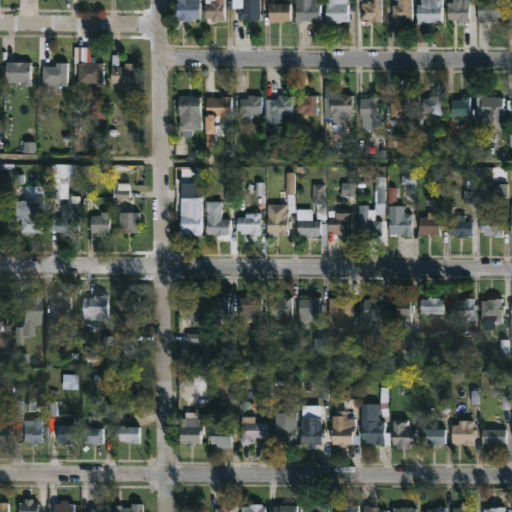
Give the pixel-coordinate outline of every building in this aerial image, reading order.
[(190,0),(190,1),(197,1),(197,18),(190,18),(190,21),(180,21),(180,19),(175,19),(174,0),(190,0)] [(222,0),(223,20),(208,21),(208,16),(203,16),(203,0),(222,0)] [(320,0),(320,21),(301,21),(301,22),(294,22),(294,0),(320,0)] [(333,22),(325,22),(324,0),(346,0),(346,22),(333,22)] [(380,0),(380,21),(370,21),(370,19),(361,18),(361,0),(380,0)] [(410,0),(411,21),(393,21),(393,20),(390,19),(390,4),(396,4),(395,0),(410,0)] [(423,22),(423,28),(426,28),(425,41),(414,41),(414,22),(417,22),(416,4),(420,4),(420,0),(441,0),(441,22),(423,22)] [(462,0),(462,4),(469,4),(469,6),(472,6),(473,22),(456,22),(456,20),(447,20),(446,2),(452,2),(452,0),(462,0)] [(502,0),(502,17),(494,17),(494,20),(483,20),(483,22),(476,22),(477,1),(493,2),(493,0),(502,0)] [(274,2),(292,3),(292,20),(270,22),(270,2),(274,2)] [(261,3),(261,19),(239,19),(239,6),(244,6),(244,3),(261,3)] [(85,52),(85,62),(103,62),(103,86),(94,86),(94,83),(77,83),(78,50),(85,50),(85,52)] [(117,66),(123,66),(123,63),(138,63),(137,86),(129,86),(129,83),(109,83),(111,54),(118,54),(117,66)] [(29,61),(29,85),(20,85),(20,82),(3,81),(3,61),(29,61)] [(58,88),(40,88),(40,65),(54,65),(54,62),(65,62),(65,86),(58,86),(58,88)] [(351,95),(351,112),(348,112),(348,118),(324,117),(324,97),(337,97),(337,93),(351,95)] [(253,94),(253,96),(260,95),(260,112),(250,112),(250,118),(238,118),(238,98),(247,98),(247,94),(253,94)] [(282,94),(292,95),(292,115),(283,115),(283,122),(263,123),(265,94),(282,94)] [(316,110),(316,114),(300,115),(300,112),(295,112),(295,97),(301,97),(301,95),(316,94),(316,110)] [(191,95),(191,96),(199,96),(198,129),(190,129),(190,136),(178,136),(178,130),(177,130),(178,95),(191,95)] [(374,112),(374,117),(378,117),(378,127),(361,127),(361,118),(359,118),(359,98),(368,98),(368,95),(377,95),(378,102),(374,103),(374,112)] [(409,96),(409,104),(417,104),(417,116),(412,116),(411,126),(398,126),(399,117),(389,116),(389,102),(396,102),(396,99),(399,99),(399,95),(409,96)] [(439,95),(439,98),(443,98),(443,115),(436,115),(436,118),(427,118),(427,113),(423,113),(423,98),(432,98),(432,95),(439,95)] [(231,110),(236,110),(236,117),(231,117),(231,119),(222,119),(222,117),(219,117),(219,123),(206,123),(206,96),(231,96),(231,110)] [(469,96),(469,108),(472,108),(472,117),(451,117),(451,99),(460,99),(460,96),(469,96)] [(502,96),(502,114),(506,114),(505,129),(486,129),(486,118),(480,118),(481,96),(502,96)] [(397,134),(406,134),(407,132),(412,132),(412,147),(408,147),(408,153),(394,152),(394,147),(388,146),(389,129),(398,130),(397,134)] [(294,194),(294,212),(287,212),(287,220),(290,220),(290,228),(287,228),(287,235),(266,233),(266,204),(286,204),(286,194),(284,194),(285,171),(293,172),(293,194),(294,194)] [(60,173),(60,175),(67,175),(66,195),(78,195),(76,232),(70,232),(70,236),(63,236),(63,232),(55,231),(56,215),(60,216),(61,202),(66,202),(66,198),(50,198),(50,175),(60,173)] [(384,213),(375,213),(376,191),(374,191),(374,176),(385,176),(384,213)] [(325,219),(319,219),(319,223),(326,223),(326,243),(320,243),(320,234),(295,234),(296,209),(311,209),(310,220),(315,220),(316,203),(311,202),(311,183),(324,184),(325,219)] [(189,235),(180,235),(180,187),(201,186),(200,235),(189,235)] [(31,232),(31,233),(19,232),(20,216),(24,216),(24,200),(43,200),(43,225),(41,225),(41,232),(31,232)] [(220,201),(220,218),(229,218),(229,234),(213,236),(213,233),(205,233),(205,201),(220,201)] [(396,206),(396,212),(411,214),(412,236),(403,236),(403,235),(395,236),(395,235),(392,235),(392,231),(389,231),(389,206),(396,206)] [(374,212),(374,221),(380,221),(380,236),(369,236),(369,238),(364,238),(364,235),(357,235),(357,209),(374,210),(374,212)] [(503,214),(502,237),(483,235),(483,232),(479,231),(479,219),(484,219),(485,210),(493,210),(493,214),(503,214)] [(103,232),(103,239),(95,239),(95,232),(89,232),(89,215),(99,214),(99,211),(109,211),(109,232),(103,232)] [(141,212),(141,231),(126,232),(126,227),(120,227),(120,212),(141,212)] [(259,212),(259,235),(240,234),(240,230),(236,230),(236,217),(244,217),(244,214),(250,214),(250,212),(259,212)] [(351,212),(351,238),(340,238),(340,235),(331,235),(331,231),(327,231),(327,217),(333,218),(334,212),(351,212)] [(439,213),(439,221),(441,221),(441,230),(439,230),(439,237),(429,237),(429,234),(419,236),(419,216),(431,216),(431,213),(439,213)] [(464,215),(464,221),(471,221),(472,235),(456,237),(456,235),(449,236),(449,221),(456,221),(455,213),(464,213),(464,215)] [(59,290),(59,292),(70,292),(70,308),(66,308),(67,323),(48,323),(49,292),(53,292),(53,290),(59,290)] [(39,293),(38,324),(31,323),(30,333),(22,333),(22,342),(15,342),(14,326),(19,326),(20,311),(13,311),(13,297),(25,297),(25,296),(29,296),(29,292),(39,293)] [(107,318),(81,318),(81,296),(92,296),(92,294),(106,293),(107,318)] [(139,305),(139,312),(146,312),(146,315),(142,316),(143,321),(119,321),(118,295),(139,293),(139,305)] [(201,295),(200,319),(189,319),(189,312),(178,312),(179,297),(192,297),(192,295),(201,295)] [(227,295),(227,301),(230,301),(230,310),(227,310),(227,318),(219,318),(219,312),(211,312),(211,314),(206,314),(206,296),(227,295)] [(258,296),(258,297),(261,297),(260,311),(266,311),(265,355),(256,355),(257,311),(237,311),(237,297),(245,297),(245,295),(258,296)] [(347,295),(347,297),(352,297),(352,317),(345,317),(345,327),(327,327),(328,297),(336,297),(336,295),(347,295)] [(291,304),(290,318),(273,318),(273,314),(267,314),(267,300),(271,300),(271,297),(291,296),(291,304)] [(319,296),(318,303),(321,303),(321,308),(318,308),(318,320),(299,321),(297,319),(298,297),(319,296)] [(383,297),(383,319),(376,319),(376,326),(364,326),(364,313),(359,313),(359,301),(363,301),(362,298),(373,298),(373,296),(383,297)] [(406,322),(390,322),(390,298),(411,296),(411,320),(406,320),(406,322)] [(475,297),(474,319),(460,319),(460,315),(455,315),(455,299),(475,297)] [(500,297),(500,304),(502,304),(502,312),(500,312),(500,320),(494,320),(493,330),(479,329),(480,299),(500,297)] [(445,299),(422,299),(422,315),(445,315),(445,299)] [(0,323),(7,323),(7,329),(13,329),(13,347),(0,347),(0,323)] [(21,400),(21,420),(31,420),(31,417),(41,417),(41,442),(28,444),(28,442),(21,442),(21,440),(14,440),(14,400),(21,400)] [(376,402),(376,420),(384,420),(384,430),(388,430),(388,443),(364,442),(364,438),(360,438),(360,402),(376,402)] [(346,409),(346,416),(354,416),(354,433),(358,433),(358,442),(345,443),(345,446),(337,446),(337,443),(331,443),(331,414),(338,414),(338,409),(346,409)] [(197,411),(197,425),(203,425),(203,432),(199,432),(199,442),(179,441),(179,425),(184,425),(184,411),(197,411)] [(294,411),(294,443),(274,442),(274,411),(294,411)] [(222,413),(222,427),(234,427),(234,436),(231,436),(231,446),(215,446),(215,442),(210,442),(210,413),(222,413)] [(319,416),(319,417),(321,417),(320,426),(325,426),(325,435),(321,435),(321,443),(314,443),(314,447),(305,446),(305,443),(300,443),(300,415),(319,416)] [(407,421),(407,424),(403,424),(403,428),(416,428),(415,436),(413,436),(413,443),(409,443),(409,448),(394,448),(394,443),(391,443),(392,418),(408,418),(407,421)] [(466,419),(472,420),(472,429),(474,429),(474,436),(472,436),(472,444),(462,444),(462,441),(451,441),(451,424),(458,423),(458,419),(466,419)] [(243,442),(241,442),(241,421),(265,421),(265,436),(250,436),(250,443),(243,442)] [(68,442),(68,443),(55,442),(55,424),(74,424),(74,442),(68,442)] [(123,424),(123,425),(138,425),(138,442),(117,440),(117,425),(123,424)] [(0,426),(9,427),(10,444),(7,444),(7,448),(0,448),(0,426)] [(429,428),(444,428),(444,443),(434,444),(434,446),(429,446),(429,442),(421,442),(421,428),(429,428)] [(501,443),(501,445),(495,445),(495,446),(489,446),(489,443),(481,443),(481,428),(505,428),(505,443),(501,443)] [(104,429),(82,429),(82,445),(104,445),(104,429)] [(32,498),(32,502),(38,502),(37,511),(17,511),(18,501),(23,501),(23,498),(32,498)] [(67,499),(67,502),(73,502),(72,511),(52,511),(52,502),(59,502),(59,499),(67,499)] [(141,502),(141,511),(114,511),(114,504),(120,504),(120,506),(129,506),(129,502),(141,502)] [(107,503),(107,511),(82,511),(82,510),(88,511),(88,507),(95,507),(95,504),(97,503),(107,503)] [(260,503),(260,505),(264,505),(263,511),(239,511),(240,505),(248,505),(248,503),(260,503)]
